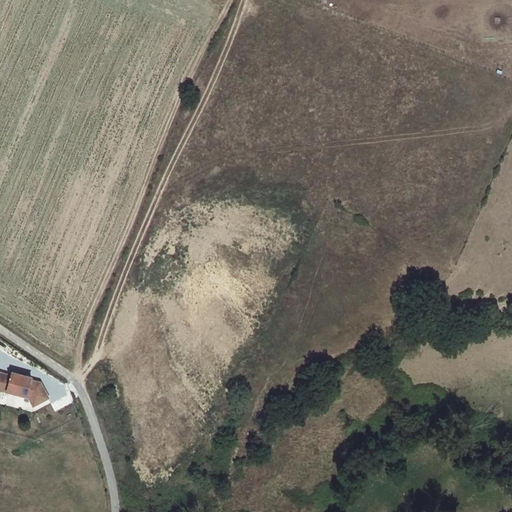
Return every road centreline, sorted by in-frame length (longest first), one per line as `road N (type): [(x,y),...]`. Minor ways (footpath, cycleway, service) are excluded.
road 1 (track): [(71,380),(84,325),(193,63),(229,0)]
road 2 (unclassified): [(114,511),(85,399),(71,380)]
